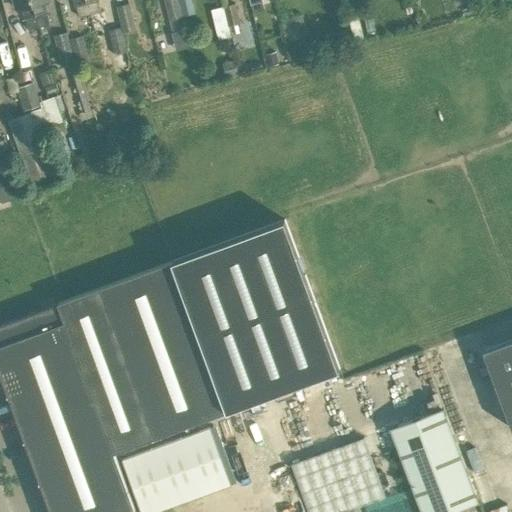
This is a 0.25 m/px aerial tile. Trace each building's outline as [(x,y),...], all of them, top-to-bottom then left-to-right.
[(37,15),(32,0),(14,0),(16,7),(22,5),(28,29),(39,26),(37,15)] [(32,0),(37,15),(39,26),(50,23),(45,1),(47,0),(32,0)] [(87,2),(86,0),(74,0),(79,16),(90,13),(87,2)] [(86,0),(87,2),(90,13),(101,10),(98,0),(86,0)] [(178,0),(164,0),(172,32),(186,29),(178,0)] [(191,0),(179,0),(183,16),(194,14),(191,0)] [(212,34),(227,31),(219,0),(218,0),(205,3),(212,34)] [(121,27),(123,33),(136,29),(130,3),(116,7),(121,27)] [(235,25),(230,5),(223,7),(228,27),(235,25)] [(364,39),(356,8),(346,11),(353,41),(364,39)] [(306,24),(284,30),(288,44),(310,39),(306,24)] [(123,33),(121,27),(108,30),(115,55),(124,53),(128,52),(123,33)] [(335,33),(339,47),(351,43),(347,29),(335,33)] [(68,32),(54,35),(62,68),(76,64),(70,38),(68,32)] [(70,38),(76,64),(90,61),(83,35),(70,38)] [(268,67),(279,65),(276,52),(265,54),(268,67)] [(234,61),(224,64),(227,77),(237,74),(234,61)] [(15,100),(32,99),(30,77),(14,79),(15,100)] [(59,91),(56,83),(44,87),(47,95),(59,91)] [(42,107),(47,125),(62,120),(54,96),(39,101),(42,107)] [(47,125),(42,107),(30,111),(39,138),(51,134),(47,125)] [(67,168),(83,164),(80,151),(64,156),(67,168)] [(285,219),(0,323),(0,371),(51,511),(124,511),(135,508),(115,452),(340,369),(285,219)] [(478,321),(484,343),(511,335),(511,328),(508,313),(478,321)] [(511,339),(483,350),(511,429),(511,339)] [(391,427),(422,511),(451,511),(479,502),(443,407),(391,427)] [(141,511),(149,511),(230,482),(209,426),(121,458),(141,511)] [(364,434),(288,453),(301,509),(378,491),(364,434)] [(361,496),(365,511),(417,511),(410,484),(361,496)]
